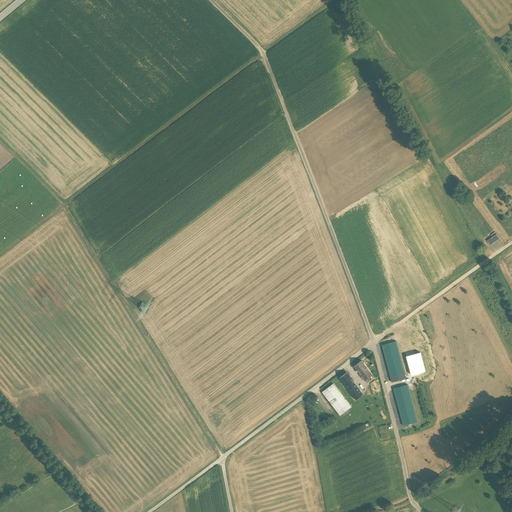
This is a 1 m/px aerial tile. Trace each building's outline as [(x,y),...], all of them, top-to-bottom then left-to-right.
[(501,165),(475,184),(474,182),(473,183),(478,189),(505,170),(501,165)] [(496,234),(487,241),(490,245),(499,238),(496,234)] [(391,380),(406,377),(397,341),(382,345),(391,380)] [(420,353),(406,356),(411,375),(425,372),(420,353)] [(362,360),(354,366),(365,381),(366,380),(370,377),(373,375),(362,360)] [(363,394),(346,372),(339,378),(356,400),(363,394)] [(351,407),(333,383),(321,392),(339,416),(351,407)] [(417,422),(408,386),(394,390),(403,426),(417,422)]
